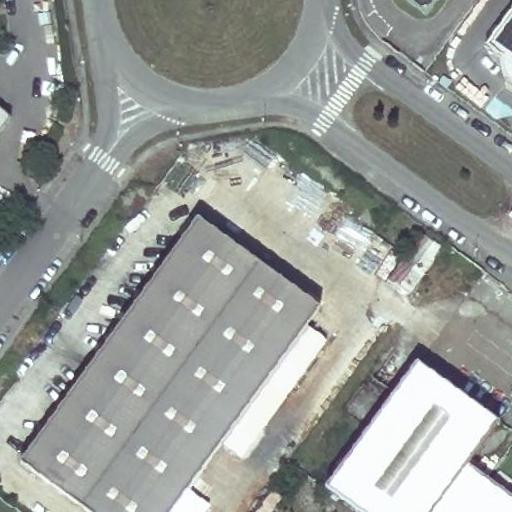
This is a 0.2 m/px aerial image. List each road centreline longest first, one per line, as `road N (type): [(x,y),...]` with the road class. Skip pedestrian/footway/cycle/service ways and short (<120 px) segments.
road 1 (unclassified): [(243,101),(288,104),(323,119),(511,255)]
road 2 (unclassified): [(511,171),(339,43),(319,0)]
road 3 (unclassified): [(148,90),(0,297)]
road 4 (unclassified): [(243,101),(297,61),(318,0)]
